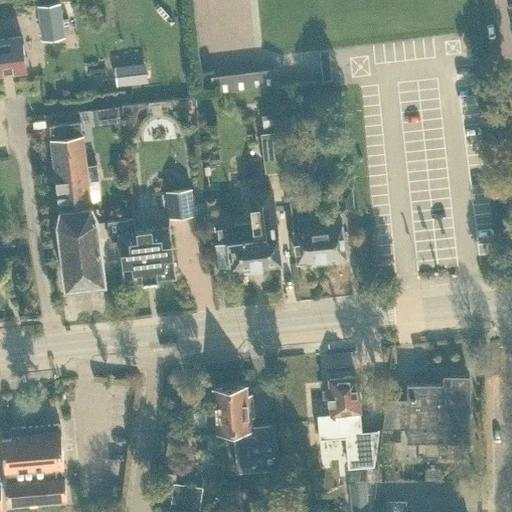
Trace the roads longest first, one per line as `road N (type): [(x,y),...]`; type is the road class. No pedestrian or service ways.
road 1 (primary): [(158,333),(500,304)]
road 2 (unknown): [(73,343),(15,83)]
road 3 (residential): [(508,511),(500,304)]
road 4 (residential): [(140,511),(158,333)]
road 5 (primary): [(0,352),(158,333)]
road 6 (unknown): [(301,322),(279,193)]
